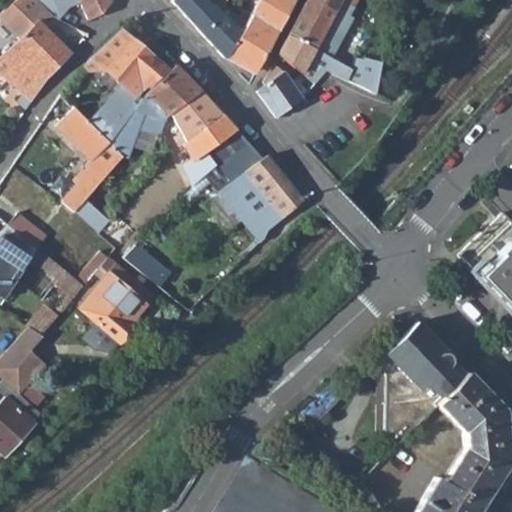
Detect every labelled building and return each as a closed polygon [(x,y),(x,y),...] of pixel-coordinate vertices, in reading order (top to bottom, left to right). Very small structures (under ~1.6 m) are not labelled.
[(37,2),(35,0),(16,0),(14,2),(10,6),(22,17),(39,4),(37,2)] [(72,0),(74,3),(79,0),(80,0),(90,20),(102,15),(113,0),(112,0),(72,0)] [(171,0),(225,59),(227,54),(243,27),(236,22),(222,11),(225,5),(226,0),(171,0)] [(257,0),(250,14),(278,31),(294,0),(257,0)] [(306,0),(288,33),(314,48),(341,1),(353,8),(357,0),(306,0)] [(353,8),(341,1),(323,33),(336,40),(339,34),(342,35),(352,18),(349,16),(353,8)] [(236,22),(243,27),(227,54),(255,74),(278,31),(250,14),(246,21),(240,15),(236,22)] [(44,85),(50,77),(71,55),(64,47),(39,21),(18,42),(0,56),(0,79),(20,96),(14,105),(24,112),(25,111),(30,103),(44,85)] [(143,88),(164,67),(131,38),(119,28),(118,29),(104,42),(96,50),(83,67),(89,71),(108,69),(120,83),(135,98),(139,93),(143,88)] [(277,54),(311,84),(329,68),(346,77),(349,78),(352,70),(314,48),(288,33),(277,54)] [(64,47),(71,55),(76,50),(69,42),(64,47)] [(373,61),(364,59),(360,73),(357,82),(374,91),(383,59),(375,58),(373,61)] [(147,91),(167,116),(199,91),(174,64),(147,91)] [(298,96),(281,71),(273,64),(263,80),(263,82),(265,85),(256,91),(256,92),(259,95),(275,117),(277,115),(299,97),(298,96)] [(357,82),(360,73),(352,70),(349,78),(357,82)] [(135,98),(120,83),(87,119),(108,141),(121,154),(129,155),(141,128),(161,134),(167,116),(147,91),(139,93),(135,98)] [(225,119),(199,91),(167,116),(191,137),(187,140),(196,152),(184,161),(191,183),(204,172),(215,163),(204,146),(231,126),(225,119)] [(75,209),(121,154),(108,141),(87,119),(75,108),(57,126),(92,161),(74,180),(78,184),(63,202),(75,209)] [(215,163),(266,230),(301,199),(300,199),(266,155),(261,158),(231,126),(204,146),(215,163)] [(260,239),(266,230),(215,163),(204,172),(257,242),(258,242),(260,239)] [(511,224),(497,209),(453,251),(511,313),(511,224)] [(8,227),(37,248),(46,235),(16,214),(8,227)] [(8,227),(0,237),(0,296),(29,258),(57,279),(54,284),(72,297),(85,282),(37,248),(8,227)] [(158,285),(168,273),(133,243),(121,254),(158,285)] [(107,256),(99,249),(90,261),(98,267),(99,265),(107,256)] [(99,265),(107,272),(77,306),(117,341),(123,333),(120,331),(143,304),(141,301),(149,291),(107,256),(99,265)] [(374,364),(383,374),(424,331),(416,323),(374,364)] [(25,328),(0,357),(0,379),(1,380),(17,394),(43,364),(26,350),(38,336),(25,328)] [(464,372),(424,331),(383,374),(376,381),(385,389),(377,397),(386,405),(379,412),(387,420),(380,427),(397,443),(436,404),(434,404),(464,372)] [(479,501),(483,495),(506,458),(501,409),(464,372),(434,404),(436,404),(459,430),(461,447),(441,481),(479,501)] [(0,380),(0,393),(2,396),(0,398),(0,451),(1,452),(31,420),(29,419),(37,411),(17,394),(1,380),(0,380)] [(211,511),(341,511),(246,454),(211,511)] [(434,477),(414,511),(472,511),(479,501),(441,481),(434,477)]
